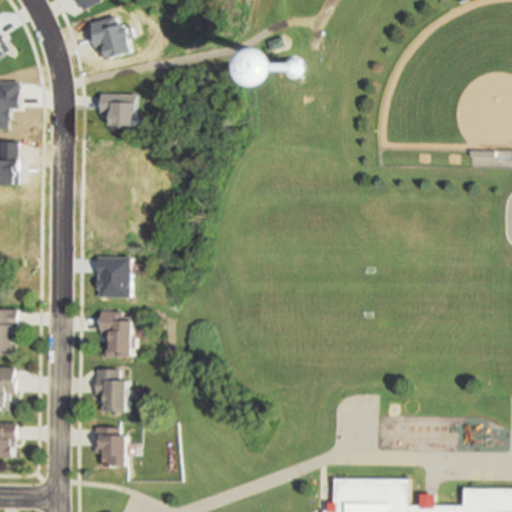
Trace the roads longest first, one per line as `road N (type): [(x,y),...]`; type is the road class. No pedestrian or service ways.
road 1 (residential): [(61,300),(63,106),(54,47),(31,0)]
road 2 (track): [(60,85),(238,47),(284,22),(320,23)]
road 3 (residential): [(61,300),(55,511)]
